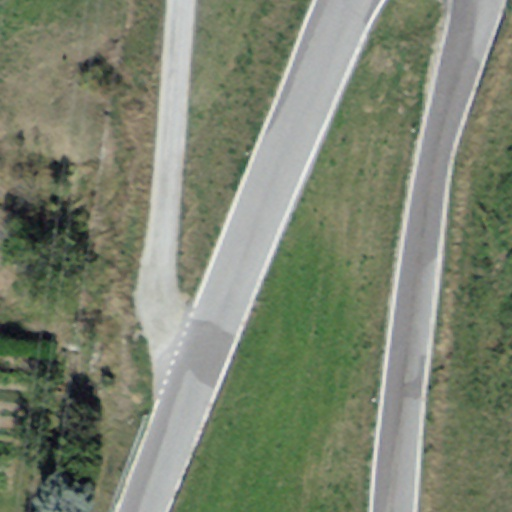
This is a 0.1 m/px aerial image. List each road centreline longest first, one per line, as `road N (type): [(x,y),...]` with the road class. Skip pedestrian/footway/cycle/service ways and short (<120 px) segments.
road 1 (tertiary): [(348,0),(141,511)]
road 2 (tertiary): [(472,0),(435,129),(410,300),(393,511)]
road 3 (track): [(194,382),(156,290),(175,0)]
